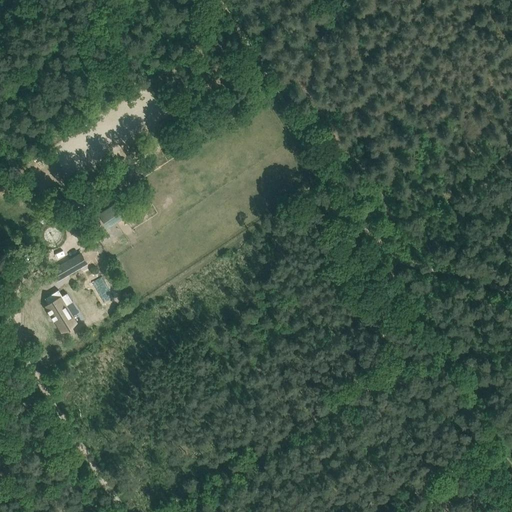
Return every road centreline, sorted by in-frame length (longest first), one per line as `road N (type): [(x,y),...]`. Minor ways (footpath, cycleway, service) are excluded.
road 1 (unknown): [(266,0),(388,175),(376,227),(435,341),(511,456)]
road 2 (track): [(383,256),(376,227),(227,0)]
road 3 (track): [(511,461),(421,334),(383,256)]
road 4 (unclassified): [(122,511),(18,346)]
road 5 (track): [(383,256),(511,294)]
